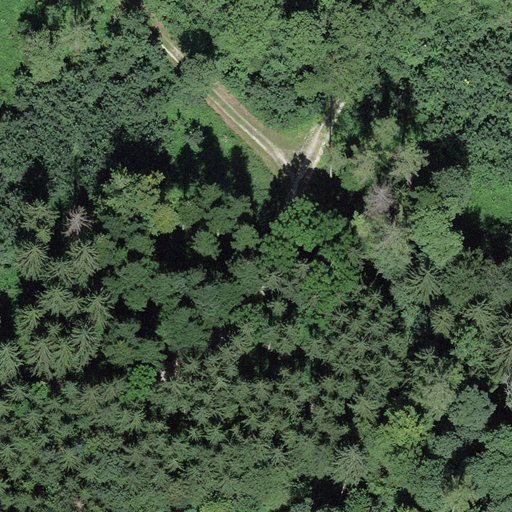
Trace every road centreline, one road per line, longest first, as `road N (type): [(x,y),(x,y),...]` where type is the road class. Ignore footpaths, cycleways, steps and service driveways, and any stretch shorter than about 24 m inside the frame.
road 1 (track): [(0,401),(118,407),(186,390),(225,357),(393,0)]
road 2 (track): [(137,0),(297,191)]
